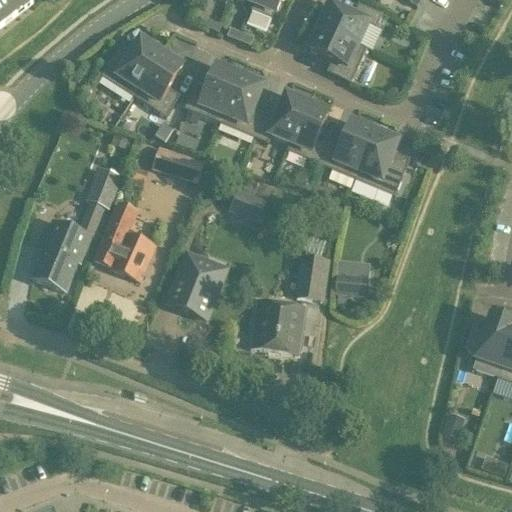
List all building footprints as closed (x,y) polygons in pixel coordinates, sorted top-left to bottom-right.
[(25,0),(0,0),(0,32),(32,8),(25,0)] [(233,0),(234,0),(252,8),(253,8),(256,0),(233,0)] [(256,0),(253,8),(252,8),(250,15),(271,24),(280,0),(256,0)] [(411,0),(408,6),(416,11),(422,0),(411,0)] [(318,31),(365,53),(366,52),(358,48),(367,27),(375,31),(381,18),(358,7),(352,19),(329,8),(318,31)] [(222,30),(210,25),(206,33),(218,38),(222,30)] [(365,53),(318,31),(308,54),(331,65),(326,77),(350,87),(365,53)] [(238,46),(241,38),(229,33),(226,41),(238,46)] [(241,38),(238,46),(250,51),(253,43),(241,38)] [(133,101),(161,57),(140,44),(133,54),(122,47),(101,80),(133,101)] [(161,57),(133,101),(166,122),(180,100),(169,93),(183,71),(161,57)] [(219,128),(239,80),(215,70),(205,94),(193,89),(183,113),(219,128)] [(254,142),(264,118),(252,113),(262,89),(239,80),(219,128),(254,142)] [(288,156),(308,108),(285,99),(275,123),(264,118),(254,142),(266,147),(270,139),(289,147),(285,155),(288,156)] [(323,171),(333,147),(317,140),(327,116),(308,108),(288,156),(323,171)] [(358,185),(378,137),(350,126),(340,150),(333,147),(323,171),(358,185)] [(128,154),(132,144),(114,137),(110,147),(128,154)] [(378,137),(358,185),(394,200),(409,163),(392,156),(397,145),(378,137)] [(158,151),(151,174),(197,188),(204,166),(158,151)] [(103,211),(108,214),(121,182),(97,172),(83,204),(88,206),(76,235),(52,225),(41,252),(43,253),(31,283),(65,297),(77,267),(80,268),(103,211)] [(294,190),(308,195),(314,180),(305,176),(297,180),(294,190)] [(253,201),(245,221),(257,226),(265,206),(253,201)] [(140,285),(155,252),(127,239),(138,216),(117,206),(92,264),(140,285)] [(301,253),(320,259),(324,246),(305,239),(301,253)] [(226,274),(187,258),(176,286),(188,291),(179,311),(206,322),(226,274)] [(298,300),(324,304),(330,264),(304,260),(298,300)] [(336,278),(334,299),(337,300),(345,300),(367,302),(368,281),(336,278)] [(298,360),(305,312),(257,305),(250,353),(298,360)] [(511,336),(511,327),(490,320),(486,333),(473,329),(464,353),(477,358),(471,373),(496,382),(511,336)] [(511,336),(496,382),(511,387),(511,336)] [(146,399),(135,396),(133,401),(145,405),(146,399)] [(443,436),(458,441),(463,426),(448,420),(443,436)] [(503,479),(508,467),(486,459),(482,471),(503,479)]
